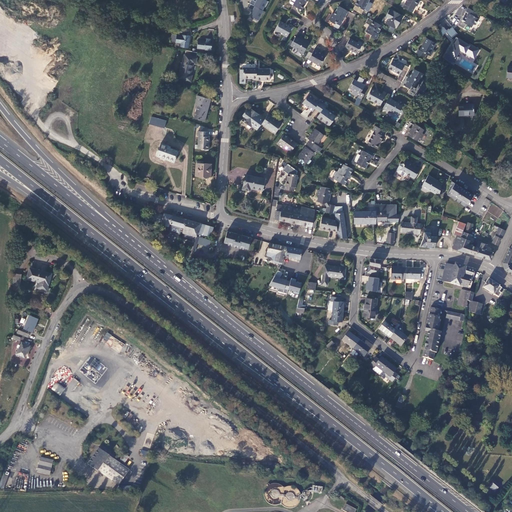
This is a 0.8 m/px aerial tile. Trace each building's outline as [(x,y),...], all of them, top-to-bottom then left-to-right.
[(267,0),(256,0),(256,2),(251,0),(247,9),(251,11),(248,16),(259,21),(268,0),(267,0)] [(306,0),(295,0),(293,5),(301,10),(306,0)] [(369,0),(356,0),(357,0),(354,5),(364,10),(368,2),(369,0)] [(406,0),(402,7),(412,13),(416,6),(417,6),(420,1),(418,0),(406,0)] [(368,2),(364,10),(368,12),(372,4),(368,2)] [(348,11),(339,6),(338,7),(334,14),(332,13),(329,20),(330,21),(335,24),(335,23),(340,25),(341,25),(346,17),(345,17),(348,11)] [(475,12),(468,8),(466,11),(468,13),(465,18),(463,17),(461,21),(471,27),(473,24),(475,25),(479,19),(478,18),(480,15),(475,12)] [(392,10),(389,9),(385,17),(387,19),(385,23),(390,26),(391,24),(396,27),(397,27),(399,22),(398,21),(400,17),(401,15),(392,10)] [(511,24),(506,20),(503,24),(509,29),(511,24)] [(288,25),(280,21),(274,30),(285,36),(287,37),(293,26),(289,24),(288,25)] [(375,22),(373,21),(370,25),(369,24),(366,31),(367,31),(366,32),(371,35),(372,34),(373,34),(371,37),(375,39),(375,38),(376,39),(379,34),(377,33),(378,32),(382,26),(375,22)] [(452,27),(447,31),(444,27),(441,30),(449,41),(458,34),(452,27)] [(180,47),(188,48),(190,36),(182,35),(182,34),(182,30),(176,30),(176,33),(177,33),(177,35),(172,34),(171,40),(173,42),(176,42),(176,43),(181,43),(180,47)] [(300,39),(296,36),(290,46),(298,50),(297,51),(303,54),(309,44),(308,44),(309,42),(304,39),(303,40),(300,39)] [(456,37),(444,57),(452,63),(460,51),(474,58),(479,50),(456,37)] [(210,39),(206,38),(206,41),(198,40),(197,48),(205,49),(205,50),(211,50),(212,46),(209,46),(210,44),(210,39)] [(349,38),(345,47),(357,54),(362,45),(349,38)] [(436,43),(426,38),(423,43),(424,44),(420,50),(419,49),(417,53),(425,58),(427,54),(431,56),(434,50),(432,49),(436,43)] [(314,49),(308,60),(320,66),(325,57),(317,52),(318,51),(314,49)] [(190,51),(186,50),(178,78),(190,81),(192,75),(190,75),(193,63),(195,64),(197,58),(196,58),(197,53),(190,51)] [(393,59),(388,68),(399,74),(405,64),(399,62),(399,63),(397,61),(393,59)] [(243,68),(243,79),(252,79),(252,80),(256,80),(257,69),(257,68),(243,68)] [(257,69),(256,80),(270,80),(270,70),(257,69)] [(423,74),(414,69),(409,78),(407,82),(405,86),(409,88),(411,86),(416,88),(418,84),(420,85),(423,79),(421,78),(423,74)] [(358,97),(361,99),(366,89),(363,87),(364,85),(353,79),(349,88),(359,94),(358,97)] [(385,96),(371,89),(366,98),(380,105),(385,96)] [(309,109),(312,111),(315,108),(319,102),(308,94),(302,103),(309,108),(309,109)] [(211,99),(197,95),(194,105),(198,106),(194,118),(205,121),(211,99)] [(400,104),(388,97),(382,109),(387,112),(388,110),(398,115),(399,113),(402,115),(407,105),(404,104),(403,105),(400,104)] [(325,107),(319,102),(315,108),(320,112),(317,117),(329,126),(336,117),(324,108),(325,107)] [(459,115),(474,115),(473,104),(458,105),(459,115)] [(257,129),(261,124),(265,119),(256,113),(256,114),(250,109),(248,112),(246,110),(242,116),(244,118),(242,121),(247,125),(249,123),(252,125),(253,126),(257,129)] [(281,124),(268,115),(265,119),(261,124),(275,133),(281,124)] [(151,117),(148,124),(155,125),(157,118),(151,117)] [(164,128),(166,121),(157,118),(155,125),(164,128)] [(424,130),(415,124),(408,136),(417,141),(419,138),(421,139),(423,134),(422,133),(424,130)] [(385,131),(375,126),(372,130),(374,131),(367,144),(376,149),(383,136),(382,136),(385,131)] [(310,140),(308,143),(316,149),(319,152),(321,149),(318,147),(318,146),(316,145),(324,135),(315,129),(308,139),(310,140)] [(208,131),(198,131),(197,136),(199,136),(198,149),(208,150),(209,136),(207,136),(208,131)] [(284,134),(277,143),(287,150),(288,150),(291,152),(297,144),(294,141),(284,134)] [(314,152),(316,149),(308,143),(305,146),(297,157),(306,163),(309,159),(314,152)] [(170,147),(160,144),(158,149),(157,151),(156,155),(174,162),(178,152),(169,149),(170,147)] [(372,156),(363,151),(360,155),(356,162),(356,163),(365,168),(372,156)] [(403,163),(400,164),(397,170),(396,172),(398,173),(404,177),(407,175),(413,178),(415,178),(420,169),(414,166),(413,166),(412,165),(412,164),(405,160),(403,163)] [(200,163),(196,163),(196,176),(210,177),(211,164),(200,163)] [(353,169),(343,165),(341,169),(339,168),(337,172),(336,171),(333,176),(335,177),(333,179),(344,185),(348,178),(350,175),(353,169)] [(298,175),(288,173),(287,178),(287,181),(286,185),(285,185),(284,189),(294,191),(295,187),(296,187),(298,175)] [(265,179),(245,175),(242,189),(248,190),(249,188),(262,191),(265,179)] [(435,179),(428,175),(425,180),(423,181),(424,182),(423,185),(428,188),(427,189),(435,194),(436,192),(439,194),(441,185),(434,180),(435,179)] [(451,181),(447,195),(464,206),(467,205),(473,195),(451,181)] [(331,189),(320,186),(319,190),(318,190),(316,196),(318,198),(321,202),(325,203),(326,207),(325,212),(331,214),(332,214),(334,205),(330,204),(328,200),(329,197),(330,198),(331,193),(330,193),(331,189)] [(300,209),(297,208),(282,206),(277,205),(276,210),(274,219),(279,220),(297,224),(300,209)] [(368,211),(354,211),(354,223),(376,223),(376,221),(376,211),(375,211),(375,205),(368,205),(368,211)] [(375,211),(376,211),(376,221),(398,222),(399,215),(395,215),(395,205),(375,205),(375,211)] [(315,210),(314,210),(302,207),(301,209),(300,209),(297,224),(312,226),(315,210)] [(344,227),(345,227),(343,212),(335,213),(335,214),(335,218),(336,220),(337,231),(338,238),(346,238),(346,233),(338,234),(337,228),(344,227)] [(186,219),(164,213),(163,216),(155,213),(152,221),(161,223),(161,224),(162,225),(163,226),(166,227),(167,226),(171,227),(170,231),(179,233),(180,231),(182,232),(186,219)] [(411,218),(411,221),(413,222),(413,223),(411,223),(401,222),(400,232),(420,234),(421,224),(417,224),(417,217),(413,216),(411,218)] [(336,220),(322,218),(320,228),(337,231),(336,220)] [(213,227),(186,219),(182,232),(182,233),(184,233),(188,234),(187,238),(193,239),(190,247),(195,249),(198,240),(199,238),(203,238),(203,235),(211,237),(213,227)] [(465,224),(459,221),(453,234),(457,236),(462,237),(460,241),(457,250),(465,252),(468,244),(469,242),(471,238),(472,235),(463,231),(465,224)] [(420,246),(434,248),(437,237),(430,236),(431,229),(424,229),(423,238),(420,246)] [(251,238),(227,231),(224,242),(232,245),(232,246),(239,248),(240,247),(248,249),(251,238)] [(497,231),(492,242),(498,245),(503,234),(497,231)] [(460,241),(456,239),(452,248),(457,250),(460,241)] [(476,246),(468,244),(465,252),(476,255),(479,247),(479,248),(481,242),(478,240),(476,246)] [(479,247),(476,255),(491,260),(495,248),(488,246),(488,244),(481,242),(479,248),(479,247)] [(267,256),(271,257),(275,260),(282,262),(286,246),(269,243),(267,252),(268,252),(267,256)] [(300,259),(303,249),(287,246),(285,255),(300,259)] [(511,259),(511,248),(509,248),(502,263),(504,269),(511,274),(511,265),(510,263),(511,259)] [(380,259),(370,258),(369,265),(380,267),(380,259)] [(446,264),(442,281),(470,289),(472,282),(471,282),(473,277),(463,274),(466,267),(455,264),(455,266),(446,264)] [(345,268),(324,265),(323,275),(321,285),(327,285),(328,276),(344,278),(345,268)] [(377,278),(380,267),(369,265),(368,272),(366,271),(365,276),(369,277),(377,278)] [(402,267),(392,266),(391,279),(402,279),(405,279),(406,278),(406,267),(402,267)] [(420,268),(406,267),(406,278),(420,279),(420,268)] [(476,270),(466,267),(463,274),(473,277),(476,270)] [(35,270),(30,269),(27,280),(37,282),(40,282),(39,288),(47,290),(51,276),(51,274),(35,270)] [(299,294),(302,282),(291,279),(290,281),(280,278),(282,272),(275,270),(270,289),(287,294),(287,291),(299,294)] [(22,275),(14,274),(12,295),(20,296),(22,275)] [(379,278),(369,277),(368,284),(366,284),(366,289),(377,291),(378,287),(381,288),(382,283),(378,282),(379,278)] [(502,288),(488,279),(483,287),(498,297),(501,293),(499,292),(502,288)] [(316,283),(308,282),(307,289),(315,290),(316,283)] [(466,291),(461,290),(457,305),(467,307),(467,301),(464,300),(466,291)] [(474,293),(466,291),(464,300),(467,301),(469,301),(471,302),(474,293)] [(331,297),(331,301),(333,301),(333,311),(343,312),(343,302),(340,302),(340,298),(331,297)] [(377,300),(366,298),(363,316),(374,317),(377,300)] [(482,304),(472,302),(471,302),(469,301),(469,312),(479,314),(482,304)] [(431,308),(430,308),(427,320),(426,329),(428,320),(440,322),(440,320),(439,319),(441,310),(437,309),(431,308)] [(343,312),(333,311),(332,320),(329,320),(329,324),(338,325),(338,321),(342,321),(343,312)] [(464,315),(447,311),(446,318),(463,322),(464,315)] [(33,332),(38,320),(29,317),(25,329),(33,332)] [(440,322),(428,320),(426,329),(428,329),(423,357),(433,359),(435,352),(436,353),(441,332),(438,331),(440,322)] [(395,331),(384,322),(379,329),(390,338),(395,331)] [(407,338),(396,329),(395,331),(390,338),(401,346),(407,338)] [(359,340),(348,332),(342,340),(353,349),(359,340)] [(101,341),(120,352),(125,343),(106,333),(101,341)] [(334,343),(331,340),(326,346),(328,348),(334,343)] [(370,349),(359,340),(353,349),(364,357),(370,349)] [(25,357),(30,345),(22,342),(18,354),(25,357)] [(370,365),(374,368),(375,366),(383,371),(389,363),(381,357),(379,360),(376,358),(370,365)] [(397,369),(389,363),(383,371),(379,376),(384,379),(386,377),(392,382),(397,375),(394,372),(397,369)] [(374,368),(372,370),(380,375),(383,371),(375,366),(374,368)] [(72,393),(78,381),(72,378),(66,390),(72,393)] [(60,395),(65,389),(56,382),(51,389),(60,395)] [(107,457),(97,450),(85,465),(95,472),(107,457)] [(127,472),(107,457),(95,472),(116,487),(127,472)] [(51,461),(38,458),(34,472),(47,476),(51,461)] [(502,483),(496,478),(491,484),(497,489),(502,483)] [(313,484),(311,491),(322,493),(323,487),(313,484)]
